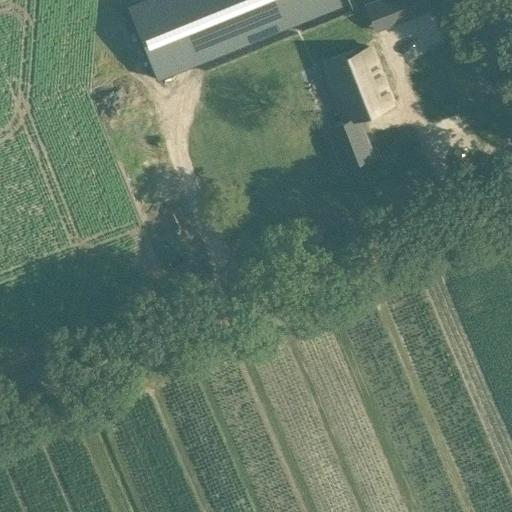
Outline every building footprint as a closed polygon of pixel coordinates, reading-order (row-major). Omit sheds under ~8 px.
[(339,0),(136,0),(126,4),(156,78),(341,3),(339,0)] [(428,0),(395,0),(404,21),(432,10),(428,0)] [(345,118),(325,126),(340,166),(373,154),(357,114),(391,101),(369,44),(327,61),(335,83),(332,84),(345,118)] [(164,117),(231,93),(219,59),(152,83),(164,117)] [(242,166),(255,200),(287,188),(280,169),(274,153),(266,156),(248,110),(179,137),(191,165),(198,183),(242,166)]
